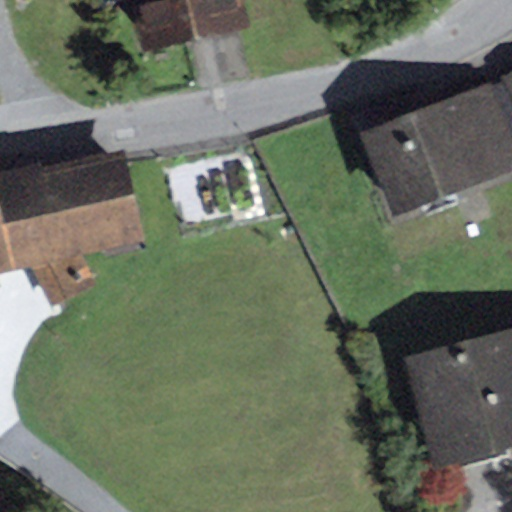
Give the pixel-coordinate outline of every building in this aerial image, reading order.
[(229,0),(132,0),(142,48),(235,29),(229,0)] [(511,84),(489,93),(511,155),(511,154),(511,84)] [(511,156),(511,155),(489,93),(367,136),(394,213),(511,171),(511,156)] [(119,158),(0,185),(0,186),(17,262),(137,235),(119,158)] [(0,267),(17,262),(0,197),(0,267)] [(511,332),(407,357),(431,456),(511,437),(511,332)]
